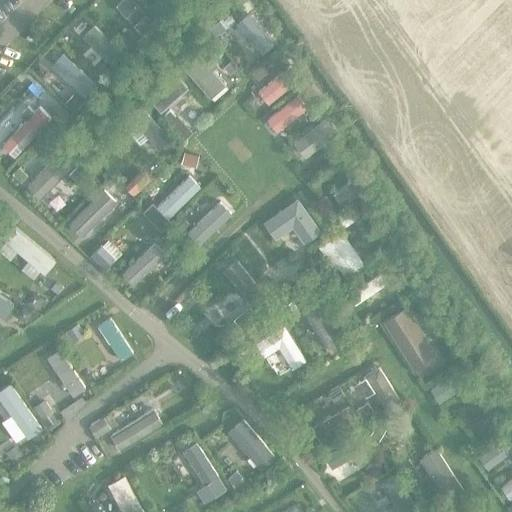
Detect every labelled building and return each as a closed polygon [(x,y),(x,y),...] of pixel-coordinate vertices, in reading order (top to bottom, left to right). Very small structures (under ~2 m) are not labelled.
[(133,0),(121,0),(116,5),(148,39),(160,27),(133,0)] [(238,19),(237,20),(263,53),(275,43),(249,11),(238,19)] [(124,50),(94,21),(82,33),(113,62),(124,50)] [(130,31),(121,40),(130,50),(139,40),(130,31)] [(99,78),(70,51),(58,65),(89,91),(99,78)] [(230,60),(223,66),(230,73),(237,67),(230,60)] [(292,61),(259,87),(269,100),(302,74),(292,61)] [(102,62),(93,71),(101,78),(109,69),(102,62)] [(261,63),(251,71),(257,80),(267,72),(261,63)] [(226,90),(204,65),(194,73),(217,98),(226,90)] [(169,100),(189,83),(177,68),(157,85),(169,100)] [(310,88),(302,95),(309,104),(310,104),(306,107),(309,110),(317,120),(328,111),(320,101),(310,88)] [(299,91),(267,116),(277,129),(309,104),(299,92),(299,91)] [(74,93),(66,101),(76,109),(83,101),(74,93)] [(52,114),(39,102),(3,141),(16,153),(52,114)] [(141,102),(129,112),(160,146),(171,136),(141,102)] [(168,109),(161,116),(167,122),(174,115),(168,109)] [(328,114),(295,140),(306,154),(339,128),(328,114)] [(63,145),(24,184),(38,197),(77,160),(63,145)] [(184,151),(181,161),(192,163),(194,154),(184,151)] [(142,168),(125,185),(135,195),(152,178),(142,168)] [(365,170),(334,190),(342,203),(373,182),(365,170)] [(168,215),(202,183),(191,171),(157,204),(158,204),(168,215)] [(112,175),(105,182),(114,190),(120,183),(112,175)] [(104,185),(69,220),(82,233),(118,199),(104,185)] [(306,240),(322,228),(298,194),(265,219),(278,236),(294,224),(306,240)] [(234,208),(224,197),(190,228),(201,239),(234,208)] [(152,202),(142,212),(160,230),(170,221),(152,202)] [(348,209),(338,215),(345,226),(355,220),(348,209)] [(184,214),(175,222),(181,229),(190,220),(184,214)] [(16,221),(5,233),(45,269),(57,255),(16,221)] [(264,224),(252,234),(278,268),(290,258),(264,224)] [(343,230),(323,243),(345,275),(364,262),(343,230)] [(178,237),(170,245),(179,255),(187,247),(178,237)] [(155,239),(123,269),(134,281),(166,251),(155,239)] [(265,290),(238,256),(224,267),(252,301),(265,290)] [(382,270),(349,292),(356,303),(389,281),(382,270)] [(25,301),(35,307),(36,306),(39,308),(45,299),(41,296),(42,296),(33,289),(25,301)] [(348,340),(322,301),(307,311),(332,350),(348,340)] [(295,303),(286,309),(294,320),(303,314),(295,303)] [(21,306),(15,316),(25,323),(31,313),(21,306)] [(250,306),(235,318),(245,331),(260,318),(250,306)] [(399,309),(384,318),(415,368),(430,359),(399,309)] [(111,315),(98,323),(121,358),(134,350),(111,315)] [(292,366),(307,357),(285,322),(256,340),(257,341),(265,354),(279,345),(292,366)] [(78,323),(65,332),(71,341),(84,333),(78,323)] [(227,325),(215,324),(215,338),(227,338),(227,325)] [(466,344),(457,350),(464,361),(473,355),(466,344)] [(60,346),(48,354),(74,393),(86,385),(60,346)] [(404,401),(380,363),(364,372),(389,411),(404,401)] [(465,365),(431,386),(440,400),(475,378),(467,364),(465,365)] [(43,426),(11,380),(0,387),(0,396),(28,436),(43,426)] [(483,384),(474,390),(479,399),(488,393),(483,384)] [(338,385),(328,391),(334,402),(345,396),(338,385)] [(45,398),(35,406),(42,416),(53,409),(45,398)] [(486,398),(450,420),(458,434),(494,412),(486,398)] [(367,402),(355,409),(361,418),(372,410),(367,402)] [(349,404),(313,425),(323,441),(358,418),(349,404)] [(156,408),(112,434),(121,448),(165,422),(156,408)] [(277,454),(244,415),(228,428),(262,467),(277,454)] [(103,416),(90,425),(95,433),(108,425),(103,416)] [(376,423),(369,435),(378,440),(385,429),(376,423)] [(325,453),(332,467),(370,447),(362,430),(325,453)] [(511,432),(511,431),(477,456),(484,466),(511,445),(511,432)] [(220,474),(197,439),(183,448),(206,483),(220,474)] [(16,444),(5,451),(13,462),(23,455),(16,444)] [(462,486),(438,445),(420,455),(444,496),(462,486)] [(376,461),(365,468),(369,475),(380,468),(376,461)] [(236,470),(227,477),(236,488),(245,481),(236,470)] [(384,481),(403,511),(419,511),(423,510),(399,471),(384,481)] [(146,511),(126,473),(109,482),(124,511),(146,511)] [(511,476),(503,483),(502,483),(510,496),(511,495),(511,476)]
